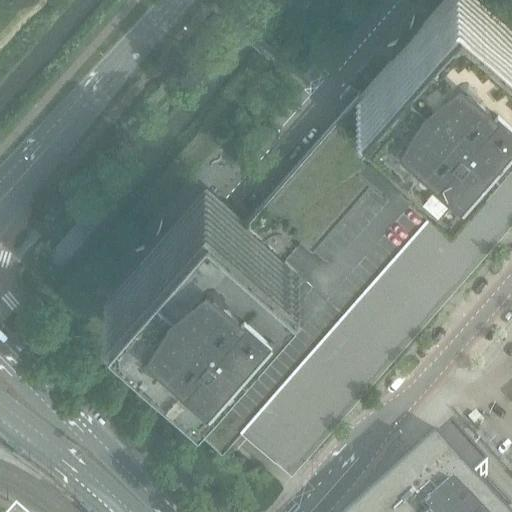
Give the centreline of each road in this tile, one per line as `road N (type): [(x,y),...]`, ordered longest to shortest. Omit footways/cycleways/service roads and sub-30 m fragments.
road 1 (unclassified): [(314,511),(511,287)]
road 2 (tertiary): [(167,511),(0,341)]
road 3 (tertiary): [(55,147),(184,0)]
road 4 (tertiary): [(0,415),(119,511)]
